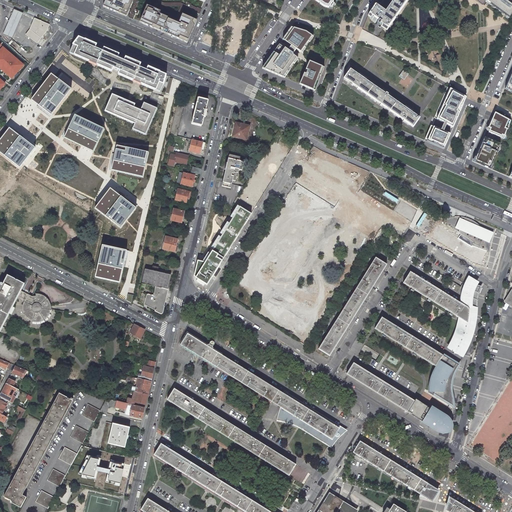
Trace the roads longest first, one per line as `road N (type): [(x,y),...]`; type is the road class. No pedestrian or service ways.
road 1 (primary): [(309,128),(511,218)]
road 2 (residential): [(181,285),(231,92)]
road 3 (residential): [(0,246),(170,333)]
road 4 (residential): [(129,511),(170,333)]
road 5 (primary): [(70,22),(231,92)]
road 6 (residential): [(499,288),(454,455)]
road 7 (residential): [(291,158),(206,300)]
road 8 (unclassified): [(327,376),(413,237)]
road 9 (primary): [(457,169),(320,113)]
road 10 (residential): [(291,158),(413,237)]
road 11 (residential): [(206,300),(327,376)]
road 12 (residential): [(511,43),(457,169)]
road 13 (residential): [(305,511),(371,404)]
road 14 (residential): [(320,113),(366,0)]
